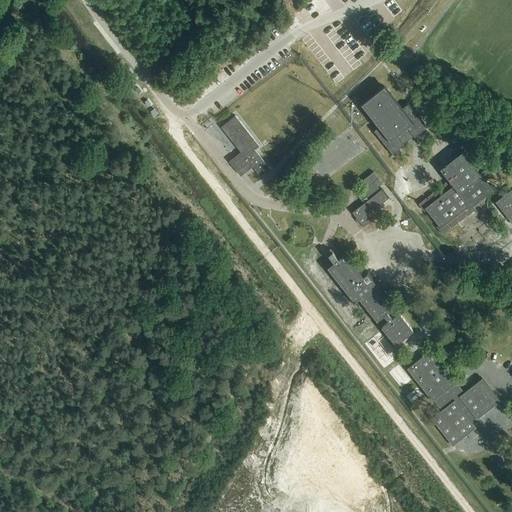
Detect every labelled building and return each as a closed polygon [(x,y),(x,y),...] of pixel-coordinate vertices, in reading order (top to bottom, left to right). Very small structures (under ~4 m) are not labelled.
[(403,145),(413,136),(414,137),(425,128),(407,104),(401,109),(383,86),(363,102),(361,104),(372,118),(379,126),(374,131),(392,154),(403,145)] [(239,176),(252,166),(260,177),(269,169),(254,150),(259,147),(235,117),(221,128),(240,152),(236,154),(228,161),(239,176)] [(427,210),(438,225),(436,227),(442,235),(450,229),(449,227),(450,226),(451,228),(458,222),(456,221),(457,220),(459,222),(465,216),(464,215),(465,214),(466,216),(474,210),(472,206),(493,189),(481,176),(462,151),(440,169),(449,180),(443,185),(444,187),(443,188),(442,186),(435,191),(436,193),(435,194),(434,192),(427,197),(428,199),(427,200),(426,198),(418,204),(424,212),(427,210)] [(388,199),(380,190),(376,186),(380,184),(372,172),(361,180),(367,187),(357,195),(363,203),(352,212),(356,218),(355,219),(359,225),(360,224),(363,227),(370,222),(366,215),(388,199)] [(511,189),(495,202),(511,223),(511,189)] [(367,273),(362,276),(345,254),(338,259),(330,249),(326,252),(334,263),(327,268),(354,302),(359,299),(376,321),(383,316),(388,322),(381,327),(395,345),(412,331),(399,314),(391,319),(387,313),(394,308),(367,273)] [(456,383),(457,382),(431,349),(406,369),(432,401),(433,400),(441,410),(431,418),(452,445),(475,428),(470,422),(476,418),(476,419),(499,401),(481,379),(464,392),(456,383)]
